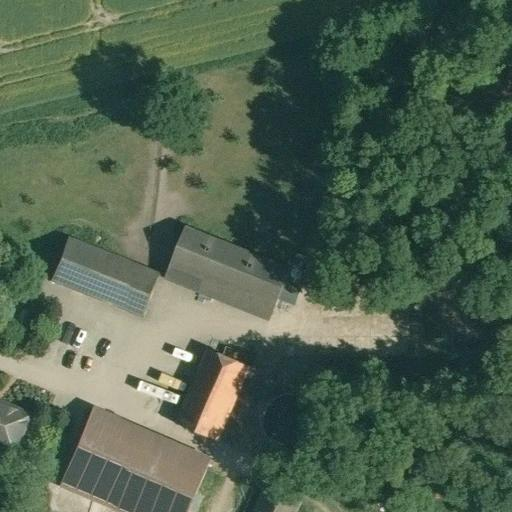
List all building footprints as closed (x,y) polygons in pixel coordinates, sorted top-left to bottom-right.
[(291,271),(185,228),(171,265),(276,307),(291,271)] [(160,275),(67,238),(51,279),(144,316),(160,275)] [(249,368),(208,351),(177,424),(217,441),(249,368)] [(291,394),(286,394),(282,396),(278,397),(275,400),(272,402),(270,404),(267,408),(265,412),(264,415),(263,419),(263,424),(264,429),(265,432),(266,436),(268,439),(271,443),(275,446),(278,448),(281,449),(285,451),(290,451),(294,452),(298,451),(302,450),(307,448),(309,446),(311,444),(314,441),(317,437),(318,434),(320,431),(320,428),(321,425),(321,422),(320,417),(319,414),(318,411),(317,408),(315,406),(312,402),(309,399),(306,398),(303,396),(298,394),(291,394)] [(28,416),(0,403),(0,448),(12,453),(28,416)] [(189,511),(211,461),(91,410),(83,429),(73,451),(60,483),(126,511),(189,511)] [(83,429),(62,420),(52,442),(73,451),(83,429)] [(266,487),(255,511),(296,511),(301,502),(266,487)]
